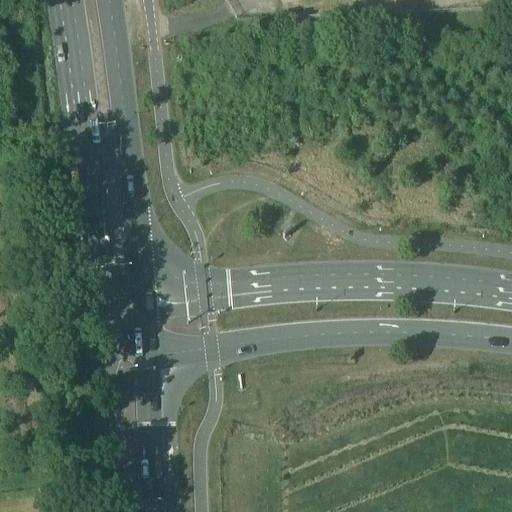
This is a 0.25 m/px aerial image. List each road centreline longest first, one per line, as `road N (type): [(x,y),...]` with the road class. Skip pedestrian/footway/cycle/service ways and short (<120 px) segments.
road 1 (secondary): [(511,292),(368,284),(145,298)]
road 2 (secondary): [(148,360),(318,340),(427,338),(511,349)]
road 3 (primary): [(60,0),(94,305)]
road 4 (primary): [(145,298),(107,0)]
road 5 (primary): [(156,511),(148,360)]
road 6 (primary): [(99,366),(112,511)]
